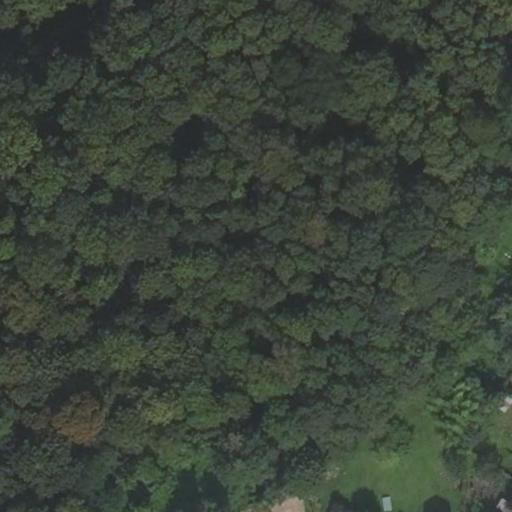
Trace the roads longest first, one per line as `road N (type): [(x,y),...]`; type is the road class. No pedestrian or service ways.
road 1 (track): [(416,0),(318,264),(289,390),(275,394),(158,334),(32,331),(8,338)]
road 2 (track): [(0,164),(246,0)]
